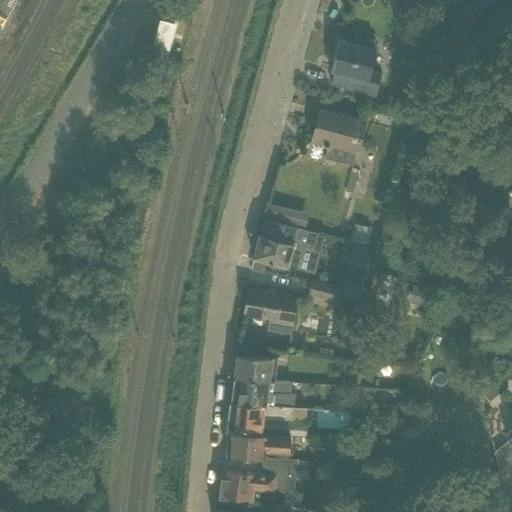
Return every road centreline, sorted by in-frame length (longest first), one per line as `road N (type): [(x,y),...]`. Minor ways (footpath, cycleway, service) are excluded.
road 1 (residential): [(197,511),(229,244),(297,0)]
road 2 (unclassified): [(0,236),(139,0)]
